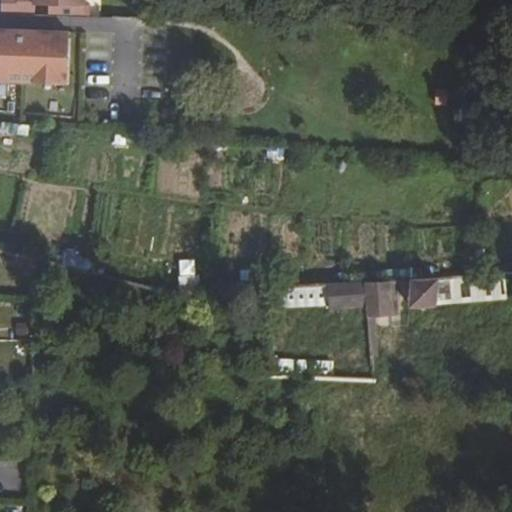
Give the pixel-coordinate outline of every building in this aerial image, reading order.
[(1,0),(1,16),(89,19),(89,5),(84,1),(84,0),(1,0)] [(0,84),(9,85),(15,79),(32,80),(38,87),(69,89),(73,36),(0,30),(0,84)] [(435,100),(455,101),(455,70),(435,69),(435,100)] [(454,121),(455,101),(435,100),(435,121),(454,121)] [(474,163),(487,163),(487,145),(473,145),(474,163)] [(65,259),(62,268),(91,276),(93,266),(65,259)] [(438,280),(413,282),(413,312),(439,312),(438,280)] [(391,318),(389,284),(329,288),(330,312),(368,309),(369,320),(391,318)] [(274,358),(274,372),(331,374),(332,360),(274,358)]
